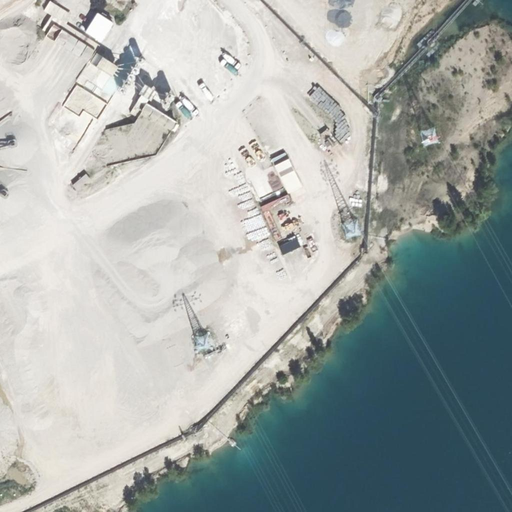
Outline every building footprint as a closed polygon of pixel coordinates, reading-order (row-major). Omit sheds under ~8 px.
[(45,10),(52,15),(66,24),(72,15),(51,1),(45,10)] [(87,32),(102,41),(114,22),(98,13),(87,32)] [(52,15),(44,29),(91,59),(78,80),(84,83),(88,78),(92,81),(100,68),(107,58),(96,52),(100,45),(66,24),(52,15)] [(119,66),(107,58),(100,68),(113,76),(119,66)] [(149,98),(152,100),(158,91),(146,84),(140,93),(142,94),(149,98)] [(146,104),(149,98),(142,94),(131,112),(141,118),(175,130),(179,124),(146,104)] [(269,158),(285,192),(303,184),(287,150),(269,158)] [(74,185),(78,190),(91,179),(87,174),(74,185)] [(281,198),(260,204),(262,209),(283,203),(281,198)]
